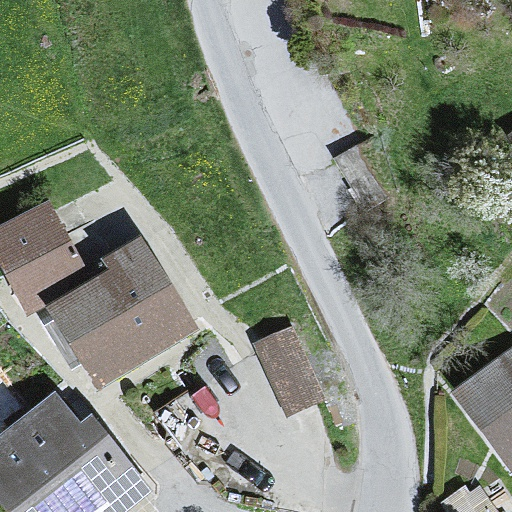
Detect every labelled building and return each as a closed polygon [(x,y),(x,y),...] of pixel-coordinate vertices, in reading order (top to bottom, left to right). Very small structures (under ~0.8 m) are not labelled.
[(62,208),(0,238),(0,240),(36,315),(99,285),(62,208)] [(64,308),(106,387),(208,332),(165,254),(64,308)] [(305,328),(258,349),(294,429),(341,408),(305,328)] [(511,369),(462,407),(511,472),(511,369)] [(75,394),(0,453),(0,485),(21,511),(133,511),(155,495),(75,394)]
